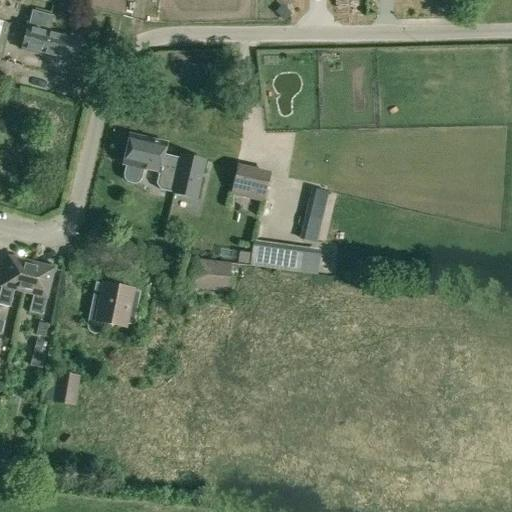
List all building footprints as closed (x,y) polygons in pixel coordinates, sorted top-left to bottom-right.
[(27,28),(22,49),(31,52),(40,54),(40,56),(72,64),(79,41),(48,32),(52,17),(31,12),(27,28)] [(179,161),(161,156),(164,145),(130,137),(123,164),(126,165),(124,175),(124,179),(127,182),(131,184),(135,184),(138,182),(140,179),(143,169),(159,173),(159,172),(176,176),(172,193),(193,198),(201,162),(180,157),(179,161)] [(263,203),(270,173),(236,166),(230,196),(263,203)] [(304,216),(299,239),(316,243),(321,220),(304,216)] [(0,287),(0,288),(0,305),(9,308),(14,291),(23,294),(30,263),(7,257),(0,285),(0,287)] [(194,260),(191,288),(226,292),(230,265),(194,260)] [(30,263),(23,294),(32,296),(28,313),(42,317),(43,309),(46,299),(47,299),(54,269),(30,263)] [(103,323),(124,328),(125,323),(132,325),(138,293),(132,292),(132,290),(102,284),(102,286),(96,284),(87,325),(88,329),(90,332),(93,334),(97,334),(101,331),(102,328),(103,323)] [(44,339),(48,326),(39,324),(36,337),(44,339)] [(40,355),(44,342),(35,340),(32,354),(40,355)] [(58,374),(53,402),(74,406),(79,377),(58,374)]
